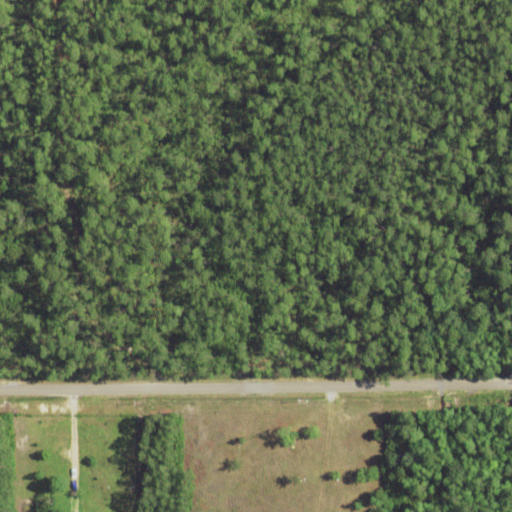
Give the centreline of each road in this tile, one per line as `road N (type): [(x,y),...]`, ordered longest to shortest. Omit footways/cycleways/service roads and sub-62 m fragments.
road 1 (residential): [(0,389),(511,384)]
road 2 (track): [(165,388),(84,303),(52,0)]
